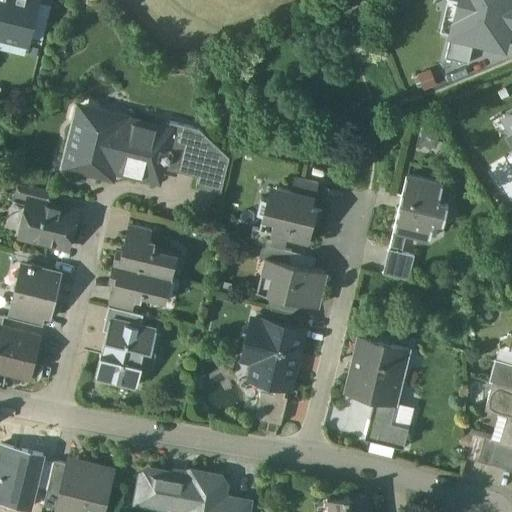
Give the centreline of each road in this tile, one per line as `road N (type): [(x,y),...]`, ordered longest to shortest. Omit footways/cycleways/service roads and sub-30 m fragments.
road 1 (residential): [(49,414),(306,455)]
road 2 (residential): [(306,455),(362,214)]
road 3 (residential): [(49,414),(106,193)]
road 4 (residential): [(306,455),(455,495),(471,511)]
